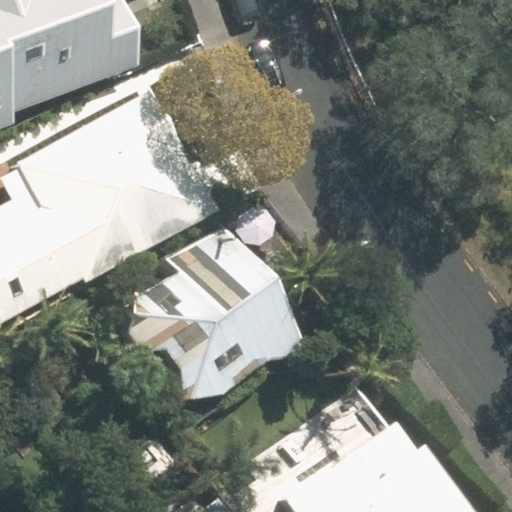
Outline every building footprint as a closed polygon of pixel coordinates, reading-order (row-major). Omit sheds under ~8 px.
[(77,0),(0,0),(0,132),(12,128),(7,113),(134,67),(109,0),(80,0),(77,1),(77,0)] [(0,275),(27,318),(197,211),(125,98),(14,167),(43,213),(0,240),(0,275)] [(292,339),(218,243),(107,328),(181,424),(292,339)] [(446,511),(391,427),(278,500),(286,511),(446,511)] [(220,511),(213,501),(197,511),(220,511)]
